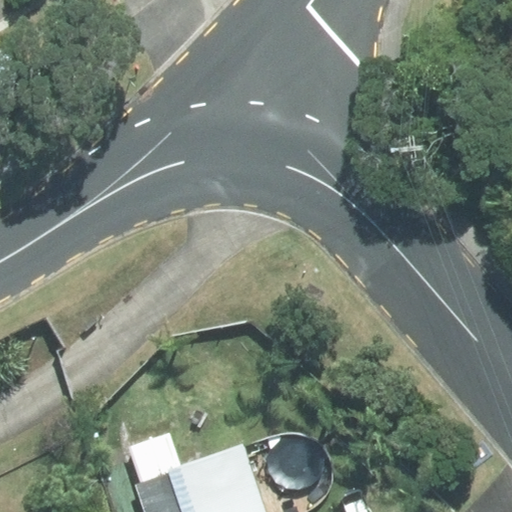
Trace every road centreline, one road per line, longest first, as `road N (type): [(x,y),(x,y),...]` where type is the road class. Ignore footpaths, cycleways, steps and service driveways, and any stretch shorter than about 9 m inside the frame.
road 1 (residential): [(511,377),(331,191),(295,167),(233,155)]
road 2 (residential): [(233,155),(134,177),(0,264)]
road 3 (residential): [(333,0),(233,155)]
